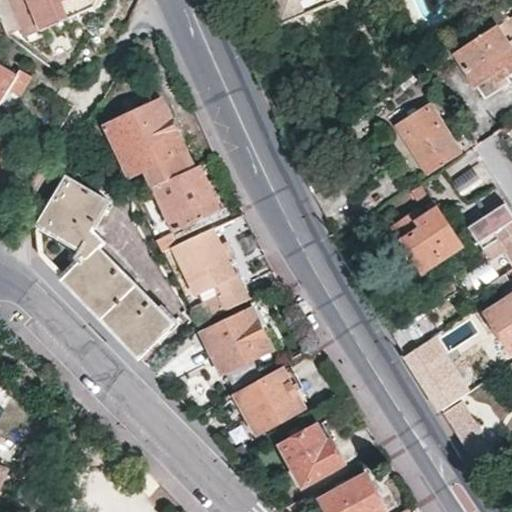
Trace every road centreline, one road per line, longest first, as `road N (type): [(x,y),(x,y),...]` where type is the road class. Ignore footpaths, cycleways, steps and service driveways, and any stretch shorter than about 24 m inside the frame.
road 1 (secondary): [(405,415),(327,290),(189,0)]
road 2 (residential): [(0,273),(251,511)]
road 3 (secondary): [(493,511),(449,452),(405,415)]
